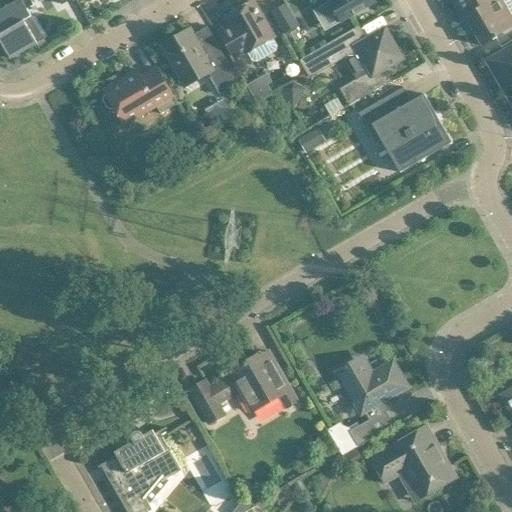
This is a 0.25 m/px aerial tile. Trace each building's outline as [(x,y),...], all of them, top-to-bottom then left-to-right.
[(0,25),(4,32),(0,34),(0,40),(11,59),(48,37),(37,17),(31,15),(27,9),(34,5),(31,0),(0,0),(0,5),(3,10),(0,11),(0,25)] [(332,0),(330,1),(341,22),(377,2),(375,0),(332,0)] [(451,0),(462,18),(470,32),(474,30),(483,46),(498,37),(497,36),(511,27),(511,15),(503,0),(451,0)] [(279,46),(275,38),(263,19),(253,2),(227,17),(232,26),(221,32),(236,58),(247,51),(248,53),(249,53),(253,61),(258,62),(277,51),(279,46)] [(273,12),(286,34),(300,27),(287,4),(273,12)] [(405,59),(390,32),(386,26),(381,29),(371,35),(364,40),(349,49),(342,37),(300,61),(308,75),(310,78),(344,59),(357,81),(342,89),(351,105),(375,91),(392,81),(386,70),(405,59)] [(210,74),(222,94),(241,83),(226,58),(216,41),(202,49),(190,29),(162,45),(172,63),(187,87),(210,74)] [(511,46),(511,47),(494,57),(487,61),(502,87),(511,104),(511,46)] [(104,101),(108,108),(113,109),(115,108),(125,126),(157,107),(161,114),(178,104),(157,67),(141,76),(137,70),(104,89),(107,94),(105,96),(104,101)] [(257,80),(248,85),(258,102),(271,95),(274,93),(269,84),(262,88),(257,80)] [(384,99),(367,109),(360,113),(377,143),(382,140),(391,155),(401,173),(453,143),(425,94),(392,113),(384,99)] [(319,127),(299,139),(307,153),(327,141),(319,127)] [(353,280),(349,295),(362,298),(366,283),(353,280)] [(298,401),(289,386),(269,351),(258,357),(257,355),(244,363),(245,365),(230,373),(231,375),(210,388),(206,380),(190,389),(210,424),(226,415),(219,403),(240,391),(252,412),(281,396),(287,408),(298,401)] [(350,363),(336,371),(346,388),(362,415),(366,413),(370,420),(363,424),(352,430),(361,446),(394,427),(385,411),(384,412),(380,405),(386,401),(410,388),(402,374),(394,360),(374,371),(370,366),(364,355),(350,363)] [(511,411),(511,387),(501,394),(511,411)] [(360,444),(352,430),(351,428),(343,425),(342,423),(330,430),(344,455),(361,446),(360,444)] [(427,425),(410,435),(371,458),(386,483),(406,471),(421,498),(457,477),(427,425)] [(167,427),(155,434),(153,430),(144,435),(141,432),(136,431),(133,434),(132,439),(134,441),(115,452),(117,456),(99,466),(100,468),(102,466),(128,511),(149,511),(151,511),(153,510),(146,497),(161,479),(163,482),(182,470),(160,432),(167,428),(167,427)] [(322,434),(311,453),(325,462),(336,443),(322,434)] [(366,458),(360,447),(344,456),(350,467),(366,458)]
